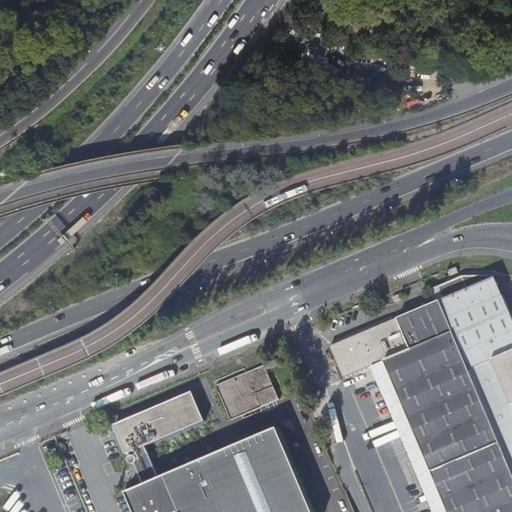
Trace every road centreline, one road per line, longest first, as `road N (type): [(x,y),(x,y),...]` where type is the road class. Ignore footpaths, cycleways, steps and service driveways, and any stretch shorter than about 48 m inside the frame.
road 1 (motorway): [(0,346),(511,139)]
road 2 (trunk): [(511,85),(386,129),(115,169),(0,198)]
road 3 (secondary): [(511,196),(190,335),(117,383)]
road 4 (secondary): [(117,383),(454,239),(494,236)]
road 5 (motorway): [(0,278),(169,120),(262,0)]
road 6 (motorway): [(220,0),(92,160),(0,237)]
road 7 (trunk): [(139,0),(99,51),(0,138)]
road 8 (secondary): [(0,432),(117,383)]
